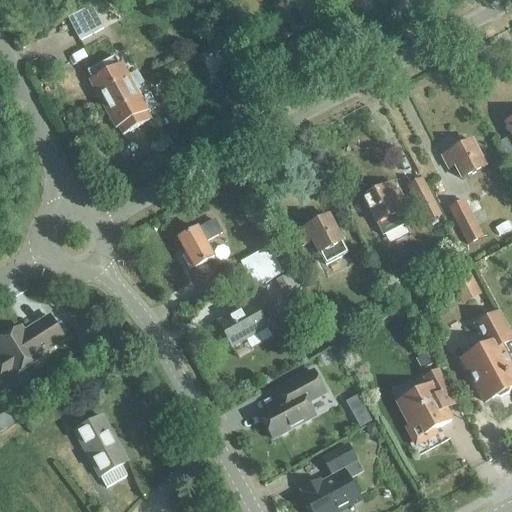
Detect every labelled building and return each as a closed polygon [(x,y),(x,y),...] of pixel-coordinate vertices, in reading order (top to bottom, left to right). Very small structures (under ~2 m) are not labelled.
[(294,35),(316,24),(303,0),(295,0),(274,12),(281,25),(287,22),(294,35)] [(68,20),(80,42),(103,30),(92,8),(68,20)] [(204,39),(214,57),(226,50),(217,32),(204,39)] [(104,106),(144,85),(139,76),(135,78),(134,75),(128,79),(120,66),(119,67),(114,59),(87,74),(92,82),(91,83),(104,106)] [(144,85),(104,106),(117,130),(119,130),(123,138),(152,122),(147,114),(157,108),(144,85)] [(464,182),(486,170),(472,143),(444,158),(451,172),(457,168),(464,182)] [(409,189),(428,224),(442,217),(423,181),(409,189)] [(364,199),(384,237),(406,225),(394,201),(401,198),(394,184),(364,199)] [(450,211),(469,247),(483,239),(465,203),(450,211)] [(326,267),(348,255),(329,218),(300,233),(307,246),(314,243),(326,267)] [(206,244),(222,235),(216,223),(199,232),(197,230),(178,241),(187,256),(183,258),(190,272),(196,269),(196,271),(215,260),(206,244)] [(284,258),(285,257),(278,244),(269,249),(268,248),(241,264),(256,291),(283,275),(281,271),(289,267),(284,258)] [(467,275),(452,283),(463,305),(479,297),(467,275)] [(220,324),(233,348),(268,329),(259,312),(272,305),(265,292),(236,308),(239,314),(220,324)] [(340,314),(334,302),(315,311),(321,325),(323,324),(331,341),(349,331),(340,314)] [(494,399),(500,401),(508,396),(510,391),(511,389),(511,370),(500,349),(511,342),(511,341),(498,315),(475,327),(487,349),(462,362),(485,404),(494,399)] [(37,358),(64,341),(50,319),(23,335),(20,329),(0,341),(0,355),(1,358),(0,358),(0,383),(12,376),(14,378),(40,362),(37,358)] [(77,332),(90,353),(101,346),(88,326),(77,332)] [(416,441),(418,446),(437,436),(435,431),(451,423),(445,411),(456,405),(438,372),(424,380),(428,388),(397,405),(409,427),(405,430),(413,443),(416,441)] [(259,417),(272,441),(315,418),(307,405),(325,395),(313,374),(277,393),(283,403),(259,417)] [(75,434),(100,480),(127,466),(102,420),(75,434)] [(319,482),(301,492),(303,495),(302,496),(303,498),(302,502),(306,508),(309,509),(310,511),(343,511),(360,503),(344,473),(343,474),(341,470),(355,462),(347,448),(323,461),(332,479),(320,486),(319,482)] [(219,511),(224,509),(209,488),(180,509),(181,511),(219,511)]
